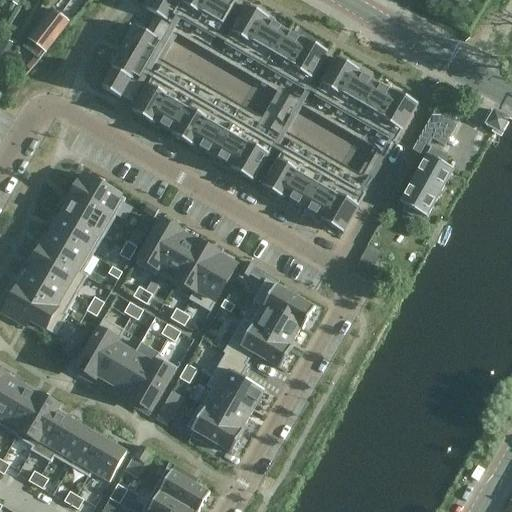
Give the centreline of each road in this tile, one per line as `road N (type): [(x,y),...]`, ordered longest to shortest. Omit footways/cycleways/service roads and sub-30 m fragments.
road 1 (residential): [(0,170),(37,110),(52,106),(336,268),(342,308),(232,495)]
road 2 (tertiary): [(511,95),(348,0)]
